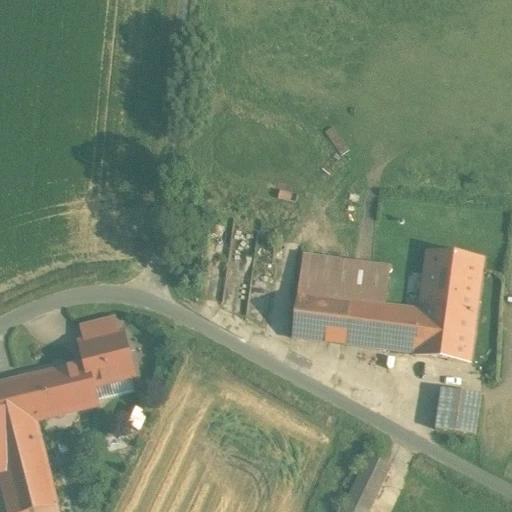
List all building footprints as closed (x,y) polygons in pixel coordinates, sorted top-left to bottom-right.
[(428,253),(420,312),(384,308),(297,296),(291,339),(415,356),(415,358),(467,365),(480,260),(428,253)] [(355,263),(303,256),(297,296),(384,308),(390,268),(372,265),(355,263)] [(122,334),(86,344),(89,358),(86,364),(65,369),(65,370),(75,411),(96,405),(92,388),(133,378),(122,334)] [(65,370),(0,385),(0,482),(7,511),(57,511),(35,422),(75,411),(65,370)] [(481,397),(441,391),(435,431),(475,437),(481,397)] [(139,431),(145,413),(130,408),(124,426),(139,431)] [(370,457),(342,511),(368,511),(391,467),(370,457)]
